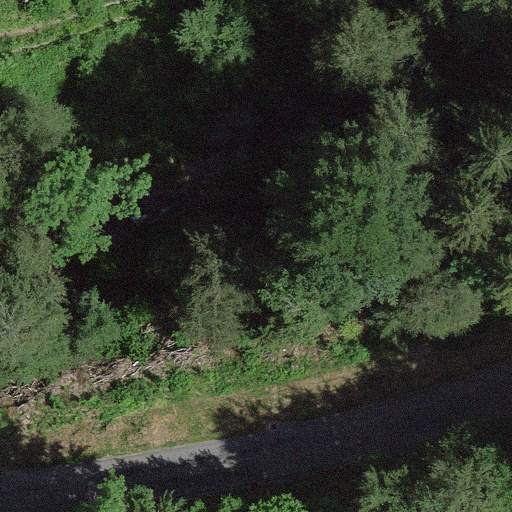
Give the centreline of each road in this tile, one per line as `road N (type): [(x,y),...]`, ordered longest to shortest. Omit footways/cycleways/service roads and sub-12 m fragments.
road 1 (unclassified): [(511,368),(304,451),(0,499)]
road 2 (track): [(0,38),(197,0)]
